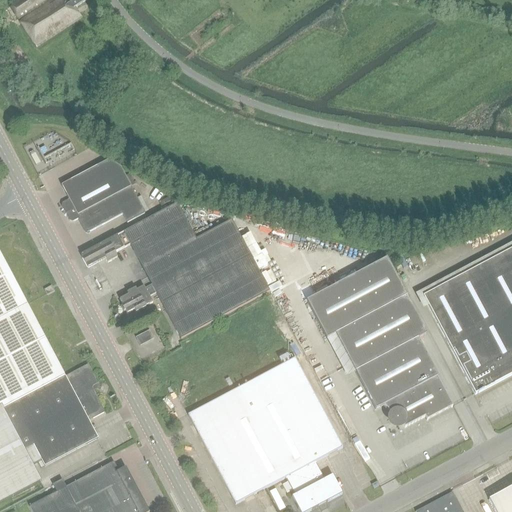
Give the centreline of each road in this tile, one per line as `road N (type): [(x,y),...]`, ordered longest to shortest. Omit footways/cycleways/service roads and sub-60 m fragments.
road 1 (unclassified): [(511,153),(373,134),(250,104),(164,56),(112,0)]
road 2 (tertiary): [(193,511),(25,194)]
road 3 (unknown): [(489,452),(408,288),(511,232)]
road 4 (unknown): [(401,498),(297,300),(299,274)]
road 5 (unclassified): [(511,439),(377,511)]
